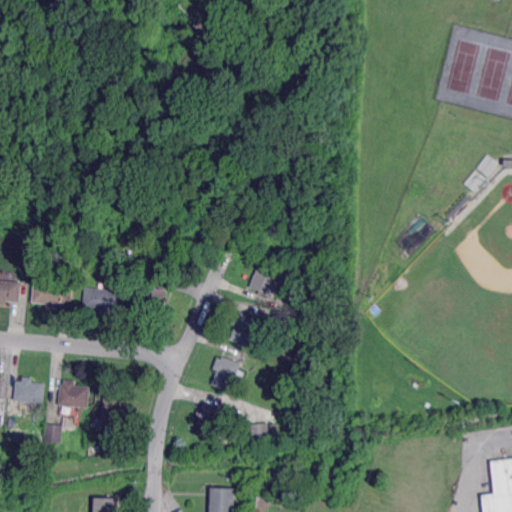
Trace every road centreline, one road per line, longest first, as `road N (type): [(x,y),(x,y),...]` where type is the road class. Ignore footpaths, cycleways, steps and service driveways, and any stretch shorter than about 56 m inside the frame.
road 1 (residential): [(229,247),(167,396),(153,511)]
road 2 (residential): [(0,339),(183,356)]
